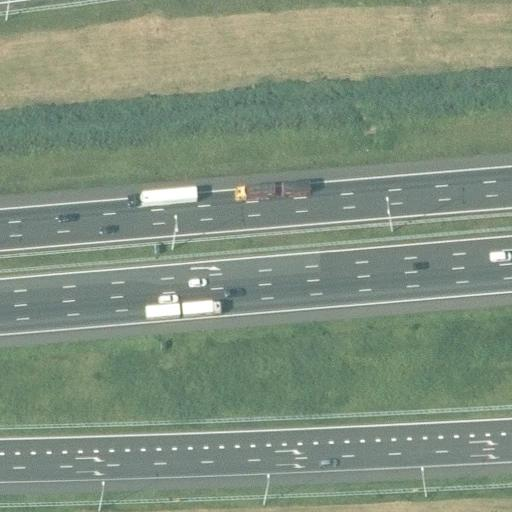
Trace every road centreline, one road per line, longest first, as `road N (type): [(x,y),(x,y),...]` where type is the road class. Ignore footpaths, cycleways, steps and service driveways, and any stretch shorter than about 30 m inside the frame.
road 1 (motorway): [(0,305),(511,265)]
road 2 (motorway): [(511,185),(0,219)]
road 3 (motorway): [(0,459),(511,442)]
